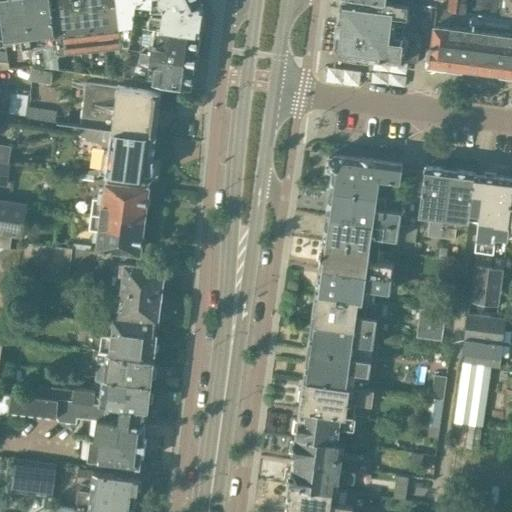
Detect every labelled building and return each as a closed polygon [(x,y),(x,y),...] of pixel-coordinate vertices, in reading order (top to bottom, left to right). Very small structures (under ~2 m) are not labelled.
[(24,0),(0,0),(4,36),(5,39),(22,36),(20,42),(21,49),(31,48),(30,35),(24,0)] [(40,40),(37,34),(54,32),(50,0),(24,0),(30,35),(31,48),(33,64),(43,63),(40,40)] [(118,0),(50,0),(54,32),(57,52),(123,44),(118,0)] [(200,33),(201,25),(202,9),(202,7),(198,0),(118,0),(123,44),(129,45),(133,13),(148,15),(147,26),(159,28),(198,32),(200,33)] [(341,0),(338,23),(405,31),(409,3),(387,0),(341,0)] [(511,0),(448,0),(448,6),(511,13),(511,0)] [(511,13),(448,6),(447,12),(436,10),(430,61),(429,64),(429,65),(430,66),(431,67),(448,69),(448,68),(463,70),(464,66),(500,71),(499,74),(511,76),(511,13)] [(338,23),(335,45),(341,52),(404,60),(406,41),(407,38),(407,32),(405,31),(338,23)] [(200,36),(198,35),(198,32),(159,28),(147,26),(143,26),(140,51),(144,51),(156,53),(194,58),(196,46),(199,46),(200,36)] [(406,41),(404,60),(418,62),(421,40),(407,38),(406,41)] [(0,51),(0,69),(8,69),(6,52),(0,51)] [(195,71),(193,70),(194,58),(156,53),(144,51),(140,51),(139,61),(143,61),(144,59),(150,60),(149,66),(155,66),(153,80),(191,86),(191,81),(194,81),(195,71)] [(32,67),(30,78),(52,81),(53,70),(32,67)] [(80,124),(104,127),(155,134),(160,91),(86,81),(80,124)] [(111,144),(107,172),(158,179),(160,160),(152,159),(155,134),(104,127),(80,124),(79,134),(97,142),(111,144)] [(327,167),(333,168),(330,189),(377,195),(387,196),(389,178),(400,180),(403,163),(335,154),(335,157),(329,156),(327,167)] [(442,237),(445,216),(451,169),(426,166),(425,170),(410,168),(406,199),(421,201),(420,212),(434,214),(433,218),(431,218),(429,235),(442,237)] [(455,221),(456,217),(469,219),(470,214),(475,172),(451,169),(445,216),(442,237),(455,238),(457,221),(455,221)] [(9,174),(0,172),(0,182),(7,184),(9,174)] [(475,172),(470,214),(479,216),(479,218),(475,245),(494,248),(496,230),(508,231),(509,222),(511,198),(511,176),(485,173),(485,174),(475,172)] [(97,212),(101,213),(145,218),(149,186),(105,180),(104,188),(100,188),(97,212)] [(387,196),(377,195),(330,189),(327,214),(374,221),(400,224),(404,198),(387,196)] [(22,235),(27,203),(0,198),(0,244),(11,246),(13,233),(22,235)] [(140,254),(145,218),(101,213),(97,212),(93,239),(98,239),(97,248),(140,254)] [(417,226),(419,214),(411,213),(409,225),(417,226)] [(374,221),(327,214),(323,241),(386,249),(388,237),(398,238),(400,224),(374,221)] [(417,227),(408,226),(406,240),(415,241),(417,227)] [(0,354),(2,340),(0,339),(0,330),(9,272),(69,281),(74,247),(73,247),(22,240),(20,248),(11,246),(0,244),(0,354)] [(386,249),(323,241),(320,267),(392,276),(394,262),(385,261),(386,249)] [(447,257),(448,247),(440,246),(440,250),(439,256),(447,257)] [(94,285),(108,287),(117,288),(161,294),(164,267),(137,264),(138,257),(123,255),(99,251),(94,285)] [(470,301),(498,305),(502,269),(475,265),(470,301)] [(320,267),(316,292),(364,298),(376,300),(377,289),(390,291),(392,276),(320,267)] [(161,294),(117,288),(108,287),(105,303),(115,304),(113,315),(132,318),(131,330),(154,333),(155,321),(157,321),(161,294)] [(312,322),(371,330),(377,331),(379,315),(378,314),(379,301),(376,300),(364,298),(316,292),(312,322)] [(448,305),(456,306),(458,293),(450,292),(448,305)] [(441,339),(446,310),(422,307),(417,336),(441,339)] [(511,319),(506,318),(468,313),(461,361),(499,366),(505,327),(511,327),(511,319)] [(113,315),(111,336),(101,335),(100,350),(109,351),(153,358),(156,334),(154,333),(131,330),(132,318),(113,315)] [(371,330),(312,322),(308,350),(368,358),(370,343),(375,344),(377,331),(371,330)] [(150,382),(153,358),(109,351),(100,350),(94,349),(93,360),(98,361),(96,375),(105,377),(150,382)] [(368,358),(308,350),(305,379),(364,388),(367,388),(371,358),(368,358)] [(435,373),(431,397),(444,399),(447,375),(435,373)] [(146,409),(150,382),(105,377),(103,394),(95,392),(95,389),(74,386),(73,399),(99,403),(144,409),(146,409)] [(305,379),(301,407),(347,413),(353,414),(355,400),(372,403),(374,389),(367,388),(364,388),(305,379)] [(142,424),(144,409),(99,403),(73,399),(11,391),(9,409),(57,415),(60,421),(76,423),(77,417),(97,420),(94,440),(91,439),(89,459),(139,465),(144,424),(142,424)] [(347,413),(301,407),(299,418),(296,417),(294,430),(297,430),(297,436),(338,442),(340,426),(355,428),(357,415),(353,414),(347,413)] [(428,436),(438,437),(439,427),(429,426),(428,436)] [(357,457),(338,454),(339,442),(338,442),(297,436),(296,439),(291,438),(289,450),(295,451),(293,460),(336,466),(356,469),(357,457)] [(15,457),(11,490),(52,495),(56,462),(15,457)] [(336,466),(293,460),(292,468),(287,467),(285,480),(290,481),(290,484),(332,490),(333,490),(334,479),(354,482),(356,469),(336,466)] [(78,491),(75,507),(106,511),(132,511),(137,477),(78,469),(77,477),(92,479),(92,485),(88,485),(86,486),(79,485),(78,491)] [(289,489),(286,511),(290,511),(352,511),(354,505),(346,504),(347,493),(333,490),(332,490),(290,484),(289,489)]
